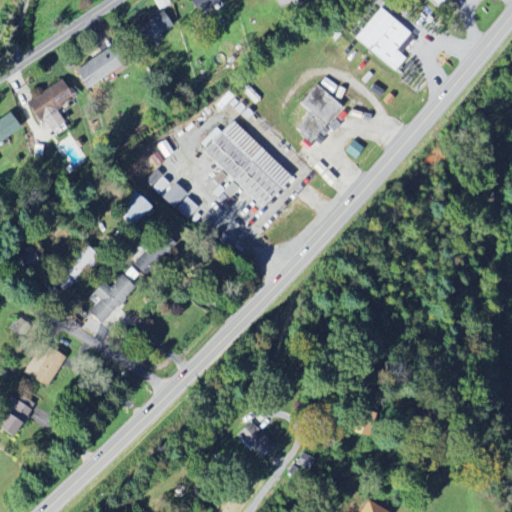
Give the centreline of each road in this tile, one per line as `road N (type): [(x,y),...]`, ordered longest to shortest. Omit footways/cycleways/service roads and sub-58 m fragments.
road 1 (primary): [(44,511),(172,396),(384,174),(511,12)]
road 2 (residential): [(0,75),(113,0)]
